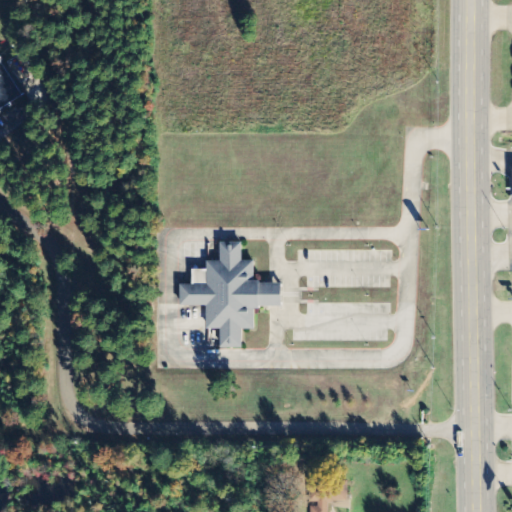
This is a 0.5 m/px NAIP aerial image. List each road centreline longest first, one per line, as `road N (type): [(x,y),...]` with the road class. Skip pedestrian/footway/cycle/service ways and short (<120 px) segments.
road 1 (residential): [(0,204),(57,257),(65,400),(83,420),(101,428),(477,428)]
road 2 (primary): [(477,511),(476,0)]
